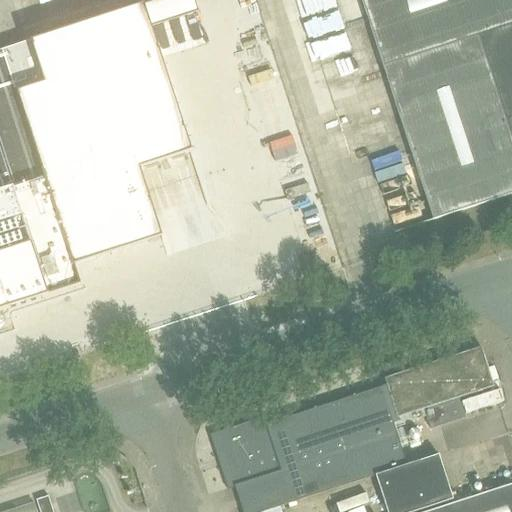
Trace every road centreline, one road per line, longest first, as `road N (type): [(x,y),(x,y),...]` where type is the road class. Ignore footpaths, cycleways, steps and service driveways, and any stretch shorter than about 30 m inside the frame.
road 1 (unclassified): [(503,273),(142,392)]
road 2 (unclassified): [(142,392),(0,438)]
road 3 (unclassified): [(182,511),(142,392)]
